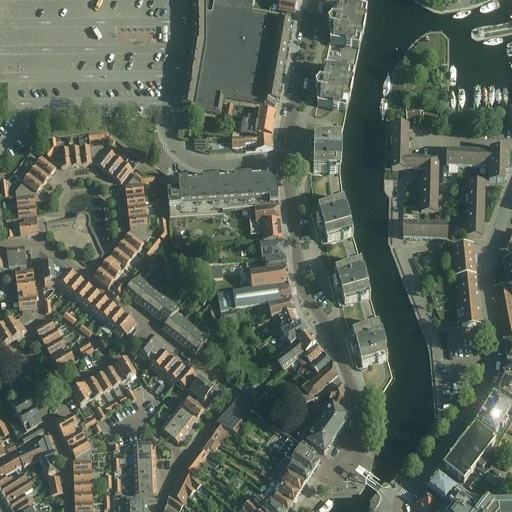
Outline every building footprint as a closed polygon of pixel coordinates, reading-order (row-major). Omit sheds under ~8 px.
[(191,0),(192,15),(206,15),(211,15),(213,0),(191,0)] [(262,106),(277,19),(278,15),(252,11),(253,0),(213,0),(211,15),(206,15),(206,45),(200,78),(194,111),(220,116),(223,99),(262,106)] [(263,0),(280,3),(279,8),(278,13),(294,16),(297,0),(263,0)] [(331,37),(329,44),(359,50),(366,12),(337,6),(336,13),(333,14),(332,19),(332,20),(329,23),(328,25),(330,29),(329,30),(330,30),(329,35),(331,37)] [(192,44),(186,75),(200,78),(206,45),(206,15),(192,15),(192,44)] [(278,15),(277,19),(262,106),(275,108),(276,103),(277,103),(279,93),(290,33),(289,33),(291,23),(290,23),(290,21),(278,18),(278,15)] [(343,112),(346,113),(354,75),(324,69),(323,76),(320,77),(319,82),(319,83),(316,86),(315,88),(317,92),(317,93),(316,98),(318,100),(317,107),(333,111),(343,112)] [(181,109),(194,111),(200,78),(186,75),(181,106),(182,106),(181,109)] [(230,118),(232,107),(226,105),(224,116),(230,118)] [(258,118),(257,123),(274,125),(276,114),(255,110),(254,116),(254,117),(258,118)] [(407,121),(421,119),(420,110),(406,112),(407,121)] [(180,117),(178,128),(190,130),(192,119),(180,117)] [(272,137),(274,125),(257,123),(256,122),(255,134),(272,137)] [(392,127),(392,138),(408,139),(408,127),(392,127)] [(340,175),(341,138),(338,138),(330,138),(319,137),(314,137),(314,149),(313,153),(309,153),(308,153),(308,159),(309,159),(313,159),(313,175),(322,175),(330,175),(340,175)] [(392,138),(392,149),(408,150),(408,139),(392,138)] [(107,143),(112,147),(112,146),(112,147),(116,143),(112,140),(111,139),(107,143)] [(255,153),(273,152),(272,139),(260,140),(260,139),(245,140),(232,140),(232,150),(245,149),(245,148),(255,147),(255,153)] [(206,143),(195,144),(195,152),(207,156),(206,143)] [(99,149),(91,150),(92,164),(95,163),(98,165),(107,153),(102,149),(101,148),(99,149)] [(51,149),(45,156),(49,159),(56,151),(51,149)] [(392,149),(392,160),(408,160),(408,150),(392,149)] [(91,150),(80,151),(82,168),(93,167),(92,164),(91,150)] [(56,151),(49,159),(58,167),(61,166),(59,153),(56,153),(56,151)] [(80,151),(70,152),(72,169),(82,168),(80,151)] [(489,170),(489,185),(504,185),(504,174),(508,175),(508,168),(509,152),(489,151),(489,154),(489,170)] [(61,171),(72,169),(70,152),(59,153),(61,166),(61,171)] [(107,153),(98,165),(96,167),(104,173),(115,159),(107,153)] [(446,161),(446,169),(448,169),(457,169),(457,153),(446,153),(446,161)] [(457,153),(457,169),(468,169),(468,153),(457,153)] [(468,153),(468,169),(478,170),(479,153),(468,153)] [(479,153),(478,170),(489,170),(489,154),(479,153)] [(115,159),(104,173),(112,180),(123,166),(115,159)] [(42,160),(35,169),(49,180),(56,171),(42,160)] [(407,171),(408,160),(392,160),(391,171),(407,172),(407,171)] [(412,172),(413,172),(415,172),(422,172),(438,172),(438,160),(414,160),(412,160),(408,160),(407,171),(407,172),(412,172)] [(123,166),(112,180),(121,186),(132,172),(123,166)] [(35,169),(29,177),(43,188),(49,180),(35,169)] [(422,172),(422,183),(438,183),(438,172),(422,172)] [(136,175),(133,180),(140,185),(142,180),(136,175)] [(223,215),(254,211),(279,209),(274,176),(177,183),(178,191),(166,192),(169,223),(223,219),(223,215)] [(29,177),(23,185),(33,194),(36,196),(43,188),(29,177)] [(133,180),(128,186),(128,189),(143,187),(142,185),(140,185),(133,180)] [(422,183),(421,193),(437,194),(438,183),(422,183)] [(468,184),(468,195),(484,196),(484,184),(468,184)] [(23,185),(15,194),(16,201),(32,199),(32,196),(33,194),(23,185)] [(125,189),(126,199),(144,197),(143,187),(128,189),(125,189)] [(421,193),(421,204),(437,205),(437,194),(421,193)] [(468,195),(468,206),(484,206),(484,196),(468,195)] [(127,210),(145,208),(144,197),(126,199),(127,210)] [(32,199),(16,201),(17,211),(35,209),(34,199),(32,199)] [(342,240),(353,237),(343,201),(317,208),(319,216),(321,224),(317,225),(317,224),(316,225),(318,231),(319,231),(318,230),(323,229),(327,244),(335,242),(342,240)] [(421,204),(421,215),(437,215),(437,205),(421,204)] [(468,206),(467,217),(484,217),(484,206),(468,206)] [(145,208),(127,210),(129,220),(146,219),(145,208)] [(17,211),(19,222),(36,220),(35,209),(17,211)] [(254,211),(255,223),(280,220),(279,209),(254,211)] [(467,217),(467,228),(483,228),(484,217),(467,217)] [(133,231),(148,229),(146,219),(129,220),(130,231),(133,231)] [(19,228),(20,230),(20,238),(38,236),(36,220),(19,222),(23,222),(24,227),(19,228)] [(254,235),(262,234),(281,232),(280,220),(255,223),(256,232),(254,232),(254,235)] [(403,241),(414,241),(414,225),(403,225),(403,241)] [(414,241),(425,241),(425,225),(414,225),(414,241)] [(425,241),(435,241),(436,225),(425,225),(425,241)] [(447,226),(436,225),(435,241),(447,242),(447,226)] [(166,227),(160,228),(161,234),(158,238),(162,241),(167,236),(166,227)] [(483,239),(483,228),(467,228),(467,239),(483,239)] [(148,229),(133,231),(133,234),(131,236),(144,246),(149,240),(148,229)] [(262,234),(262,236),(263,245),(283,244),(281,232),(262,234)] [(144,246),(131,236),(130,235),(124,243),(138,254),(144,246)] [(149,250),(153,253),(161,243),(157,240),(149,250)] [(511,256),(511,245),(504,242),(500,252),(511,256)] [(124,243),(118,250),(132,261),(138,254),(124,243)] [(256,263),(265,263),(285,261),(284,252),(283,244),(260,245),(261,260),(255,261),(255,262),(256,262),(256,263)] [(473,247),(453,249),(455,279),(458,278),(476,277),(473,247)] [(118,250),(112,258),(126,269),(132,261),(118,250)] [(149,259),(153,253),(149,250),(145,255),(149,259)] [(8,271),(20,270),(26,269),(24,253),(6,255),(6,257),(7,262),(8,271)] [(112,258),(100,273),(114,284),(126,269),(112,258)] [(155,268),(158,264),(153,260),(150,264),(155,268)] [(503,262),(502,262),(505,275),(511,273),(511,260),(509,261),(503,262)] [(265,263),(266,272),(287,270),(285,261),(265,263)] [(47,289),(55,288),(68,273),(65,271),(63,273),(53,266),(52,262),(39,263),(41,284),(44,283),(45,289),(47,289)] [(358,303),(370,299),(360,263),(334,270),(337,280),(339,286),(334,287),(333,287),(335,293),(336,293),(336,292),(340,291),(344,307),(352,304),(358,303)] [(208,269),(211,281),(222,280),(221,268),(208,269)] [(164,269),(161,273),(166,277),(169,273),(164,269)] [(250,270),(246,270),(247,277),(250,277),(252,292),(289,287),(287,270),(266,272),(254,273),(254,274),(251,275),(250,270)] [(68,273),(55,288),(64,295),(76,279),(68,273)] [(108,292),(112,287),(114,284),(100,273),(94,280),(108,292)] [(20,276),(15,276),(16,287),(33,285),(32,274),(26,275),(20,276)] [(476,277),(458,278),(458,286),(476,285),(476,277)] [(125,295),(133,302),(147,285),(138,278),(125,295)] [(76,279),(64,295),(72,301),(84,286),(76,279)] [(164,295),(174,284),(169,280),(159,291),(164,295)] [(180,282),(177,286),(182,290),(186,286),(180,282)] [(35,301),(33,285),(16,287),(18,303),(35,301)] [(133,302),(141,308),(155,291),(147,285),(133,302)] [(476,285),(458,286),(459,294),(477,293),(476,285)] [(92,292),(84,286),(72,301),(80,308),(92,292)] [(507,287),(493,290),(495,299),(511,295),(510,286),(507,287)] [(235,312),(252,310),(267,307),(292,302),(289,287),(252,292),(232,294),(232,293),(217,295),(217,297),(220,314),(235,312)] [(141,308),(149,315),(163,297),(155,291),(141,308)] [(92,292),(80,308),(88,314),(100,298),(92,292)] [(477,293),(459,294),(460,302),(478,301),(477,293)] [(196,295),(193,299),(198,303),(201,299),(196,295)] [(511,296),(511,295),(495,299),(497,307),(511,304),(511,296)] [(149,315),(157,321),(171,304),(163,297),(149,315)] [(100,298),(88,314),(96,321),(109,305),(100,298)] [(36,311),(35,301),(18,303),(19,313),(22,313),(29,312),(36,311)] [(478,301),(460,302),(460,310),(478,308),(478,301)] [(271,320),(272,319),(278,317),(295,313),(292,302),(267,307),(252,310),(256,309),(257,314),(269,311),(271,320)] [(157,321),(165,327),(165,328),(176,314),(179,311),(171,304),(157,321)] [(511,304),(497,307),(498,316),(511,313),(511,304)] [(109,305),(96,321),(104,327),(117,311),(109,305)] [(478,308),(460,310),(462,328),(480,326),(479,308),(478,308)] [(117,311),(104,327),(112,333),(125,317),(117,311)] [(237,321),(237,320),(235,313),(221,316),(222,324),(237,321)] [(281,324),(284,333),(300,325),(295,313),(278,317),(272,319),(275,326),(281,324)] [(511,313),(498,316),(500,325),(511,322),(511,313)] [(162,332),(170,338),(184,321),(176,314),(165,328),(165,327),(162,332)] [(23,320),(26,325),(32,322),(31,318),(30,318),(30,316),(28,316),(23,320)] [(125,317),(112,333),(120,340),(123,336),(128,330),(133,324),(125,317)] [(19,321),(18,319),(3,328),(12,343),(26,334),(22,328),(19,321)] [(170,338),(178,345),(192,327),(184,321),(170,338)] [(511,322),(500,325),(502,334),(511,331),(511,322)] [(55,332),(50,323),(34,332),(39,341),(55,332)] [(277,350),(282,356),(307,335),(300,325),(284,333),(285,333),(280,335),(286,344),(277,350)] [(383,363),(387,361),(377,325),(352,333),(356,348),(351,349),(350,349),(352,355),(353,355),(357,353),(362,369),(366,368),(377,364),(383,363)] [(178,345),(186,351),(200,333),(192,327),(178,345)] [(0,349),(12,343),(3,328),(0,329),(0,349)] [(60,333),(63,340),(73,336),(71,329),(60,333)] [(511,331),(502,334),(502,337),(504,345),(511,343),(511,331)] [(55,332),(39,341),(45,350),(60,341),(55,332)] [(209,340),(200,333),(186,351),(194,358),(209,340)] [(296,363),(300,360),(316,347),(307,335),(282,356),(274,362),(283,373),(284,373),(284,372),(296,363)] [(60,341),(45,350),(50,359),(65,350),(60,341)] [(150,341),(139,355),(152,365),(161,354),(162,354),(163,352),(150,341)] [(305,373),(310,369),(317,363),(318,365),(320,362),(319,361),(324,356),(316,347),(300,360),(305,366),(298,372),(301,376),(305,373)] [(65,350),(50,359),(58,373),(73,364),(65,350)] [(170,360),(162,354),(161,354),(152,365),(148,369),(157,376),(170,360)] [(310,369),(305,373),(313,382),(318,378),(332,366),(324,356),(319,361),(320,362),(318,365),(317,363),(310,369)] [(178,367),(170,360),(157,376),(165,383),(178,367)] [(126,362),(113,370),(121,386),(135,378),(126,362)] [(507,365),(503,375),(511,379),(511,363),(508,364),(507,364),(507,365)] [(313,382),(287,403),(295,409),(321,399),(320,399),(330,393),(341,389),(341,388),(332,366),(318,378),(313,382)] [(185,373),(178,367),(165,383),(173,389),(177,384),(176,384),(185,373)] [(113,370),(104,376),(112,391),(121,386),(113,370)] [(190,384),(193,380),(195,377),(187,371),(185,373),(176,384),(177,384),(185,391),(190,384)] [(511,379),(503,375),(498,387),(511,392),(511,379)] [(104,376),(95,381),(103,396),(112,391),(104,376)] [(95,381),(86,386),(95,401),(103,396),(95,381)] [(191,396),(198,401),(203,405),(213,392),(199,381),(197,383),(194,387),(189,394),(191,396)] [(194,387),(190,384),(185,391),(189,394),(194,387)] [(86,386),(71,394),(80,410),(95,401),(86,386)] [(243,387),(243,398),(254,398),(253,387),(243,387)] [(511,392),(498,387),(493,398),(511,409),(511,407),(511,392)] [(334,404),(336,409),(347,406),(342,389),(341,389),(330,393),(332,398),(328,399),(330,405),(334,404)] [(33,411),(25,397),(18,400),(10,406),(18,420),(33,411)] [(485,411),(477,425),(495,436),(500,428),(502,430),(504,427),(506,424),(508,421),(505,419),(511,409),(493,398),(485,411)] [(198,401),(194,406),(199,410),(203,405),(198,401)] [(216,426),(225,430),(237,436),(254,414),(236,402),(216,426)] [(190,403),(183,411),(197,422),(203,413),(199,410),(194,406),(190,403)] [(332,408),(325,417),(343,430),(343,429),(350,420),(347,406),(336,409),(335,410),(332,408)] [(180,408),(173,416),(190,430),(197,422),(183,411),(180,408)] [(42,425),(33,411),(18,420),(26,434),(42,425)] [(173,416),(167,424),(184,438),(190,430),(173,416)] [(325,417),(313,434),(331,446),(343,430),(325,417)] [(74,418),(56,428),(64,441),(79,432),(76,427),(78,426),(74,418)] [(288,431),(292,425),(285,420),(281,426),(288,431)] [(177,446),(184,438),(167,424),(160,432),(177,446)] [(221,437),(224,432),(225,430),(216,426),(212,432),(221,437)] [(450,460),(443,469),(463,485),(475,470),(484,477),(492,466),(483,459),(495,444),(475,428),(468,437),(467,436),(466,437),(467,437),(460,446),(457,450),(450,459),(450,458),(449,458),(449,459),(449,460),(450,460)] [(64,441),(70,451),(85,442),(79,432),(64,441)] [(212,432),(206,440),(215,446),(221,437),(212,432)] [(331,447),(331,446),(313,434),(309,440),(301,434),(297,439),(324,457),(331,446),(331,447)] [(278,455),(285,458),(286,459),(311,476),(319,463),(312,455),(302,447),(289,438),(278,455)] [(43,460),(56,454),(51,439),(42,443),(38,448),(43,460)] [(206,440),(201,447),(211,453),(213,455),(218,447),(215,446),(206,440)] [(85,442),(70,451),(75,460),(89,453),(90,452),(85,442)] [(132,447),(132,457),(155,456),(154,446),(142,447),(132,447)] [(201,447),(198,451),(209,458),(211,453),(201,447)] [(32,465),(38,462),(43,460),(38,448),(25,454),(32,465)] [(198,451),(193,457),(204,464),(212,471),(216,465),(208,459),(209,458),(198,451)] [(73,475),(91,474),(90,456),(89,453),(75,460),(75,465),(73,465),(73,475)] [(23,470),(32,465),(25,454),(17,458),(16,459),(22,469),(23,470)] [(56,454),(43,460),(38,462),(42,468),(51,465),(58,462),(56,454)] [(132,457),(133,468),(155,467),(155,456),(132,457)] [(193,457),(188,464),(198,473),(204,464),(193,457)] [(277,466),(276,466),(284,471),(283,473),(287,475),(306,485),(311,476),(286,459),(285,458),(279,468),(277,466)] [(13,474),(22,469),(16,459),(6,464),(13,474)] [(0,482),(5,479),(13,474),(6,464),(0,467),(0,482)] [(188,464),(183,470),(194,478),(198,473),(188,464)] [(51,465),(42,468),(43,471),(40,474),(43,480),(47,479),(55,475),(51,465)] [(133,468),(133,478),(156,477),(155,467),(133,468)] [(279,468),(270,482),(279,487),(282,484),(299,495),(306,485),(287,475),(283,473),(284,471),(279,468)] [(194,478),(183,470),(179,479),(195,493),(202,486),(194,478)] [(73,475),(74,485),(91,484),(91,474),(73,475)] [(440,502),(431,511),(511,511),(511,507),(494,509),(483,501),(477,509),(456,494),(455,495),(453,493),(458,488),(441,475),(439,477),(438,476),(429,488),(426,491),(428,492),(440,502)] [(13,483),(0,491),(0,493),(3,499),(28,484),(23,477),(13,483)] [(133,478),(134,488),(156,488),(156,477),(133,478)] [(5,479),(0,482),(0,491),(13,483),(11,480),(7,482),(5,479)] [(195,493),(179,479),(175,487),(188,500),(195,493)] [(28,484),(3,499),(8,508),(24,497),(32,492),(28,484)] [(74,485),(74,494),(92,494),(91,484),(74,485)] [(279,487),(275,494),(277,495),(293,505),(299,495),(282,484),(279,487)] [(183,508),(187,499),(175,487),(171,496),(183,508)] [(134,499),(141,499),(156,498),(156,488),(134,488),(134,499)] [(262,496),(264,499),(270,504),(280,511),(288,511),(293,505),(277,495),(275,494),(269,490),(266,494),(264,497),(262,496)] [(421,510),(424,511),(431,511),(440,502),(428,492),(426,494),(420,502),(417,503),(416,506),(418,509),(421,510)] [(74,494),(74,504),(92,503),(92,494),(74,494)] [(176,511),(175,511),(180,511),(183,508),(171,496),(167,507),(176,511)] [(261,511),(280,511),(270,504),(264,499),(262,496),(258,500),(255,497),(250,502),(254,505),(261,511)] [(27,502),(24,497),(8,508),(11,511),(17,511),(33,502),(31,500),(27,502)] [(34,505),(33,502),(17,511),(33,511),(30,508),(34,505)] [(74,504),(74,511),(92,511),(92,503),(74,504)] [(248,503),(243,509),(245,511),(256,511),(258,511),(248,503)]
